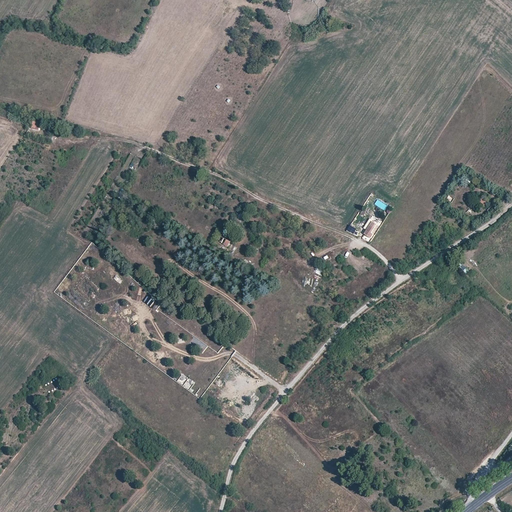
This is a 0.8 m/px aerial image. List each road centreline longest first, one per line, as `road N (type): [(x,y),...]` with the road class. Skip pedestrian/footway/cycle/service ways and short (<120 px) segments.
road 1 (unclassified): [(219,511),(239,451),(335,333),(511,204)]
road 2 (unknown): [(57,144),(86,138),(140,145),(198,166),(368,247),(401,280)]
